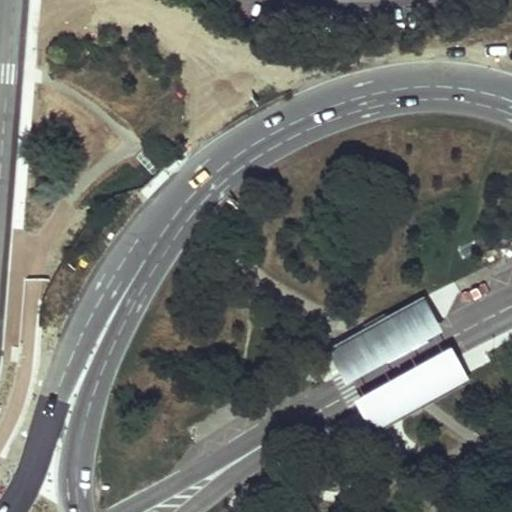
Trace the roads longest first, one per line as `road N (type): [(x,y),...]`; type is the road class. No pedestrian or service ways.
road 1 (secondary): [(449,84),(398,86),(296,118),(248,146),(198,187),(140,253),(95,348)]
road 2 (unknown): [(308,413),(257,424),(130,511)]
road 3 (secondary): [(95,348),(54,404),(8,511)]
road 4 (residential): [(0,164),(12,0)]
road 5 (secondary): [(95,348),(77,465),(79,511)]
